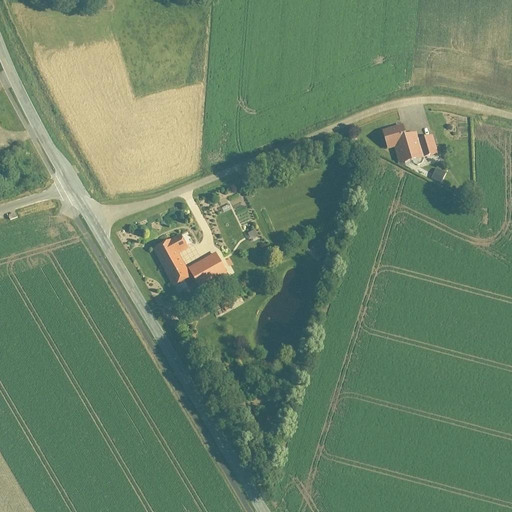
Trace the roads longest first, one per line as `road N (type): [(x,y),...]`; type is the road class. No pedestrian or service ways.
road 1 (unclassified): [(511,118),(439,100),(406,102),(91,227)]
road 2 (tertiary): [(91,227),(261,511)]
